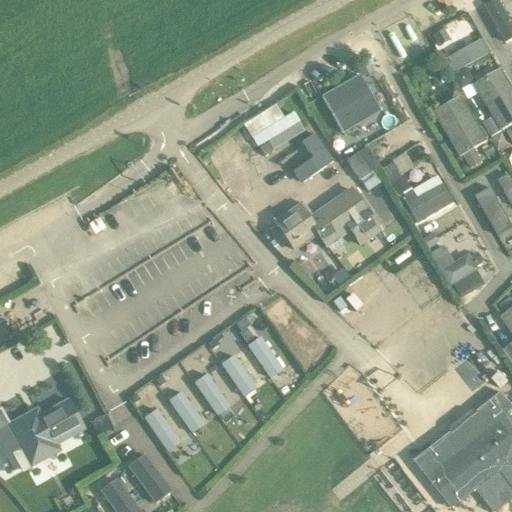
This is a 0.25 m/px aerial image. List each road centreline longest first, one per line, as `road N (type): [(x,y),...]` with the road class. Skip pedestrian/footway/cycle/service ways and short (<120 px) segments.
road 1 (unclassified): [(0,191),(346,0)]
road 2 (track): [(11,0),(152,108)]
